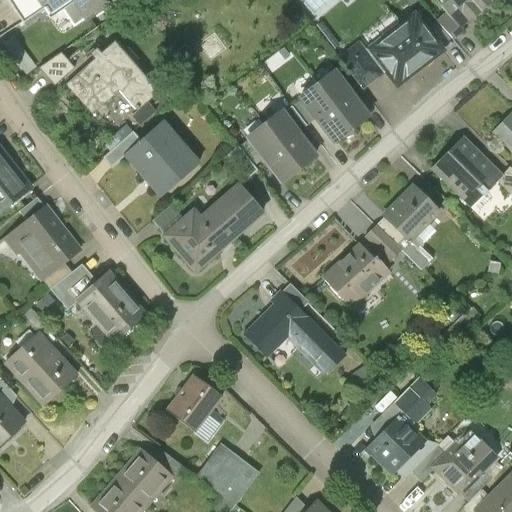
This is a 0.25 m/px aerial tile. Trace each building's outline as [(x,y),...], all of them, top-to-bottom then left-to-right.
[(105,0),(6,0),(23,27),(44,13),(47,17),(71,0),(73,0),(87,20),(109,5),(105,0)] [(480,13),(468,0),(433,0),(446,14),(458,27),(459,26),(473,14),(475,17),(480,13)] [(468,0),(480,13),(485,9),(482,6),(488,0),(468,0)] [(458,27),(446,14),(437,22),(453,40),(463,31),(459,26),(458,27)] [(415,15),(385,38),(388,41),(370,54),(385,74),(396,88),(443,52),(415,15)] [(71,72),(60,81),(91,117),(118,93),(136,114),(147,104),(159,94),(112,42),(101,52),(96,47),(86,56),(82,51),(66,66),(71,72)] [(363,45),(341,61),(363,91),(385,74),(370,54),(363,45)] [(66,66),(58,57),(40,72),(53,87),(60,81),(71,72),(66,66)] [(367,117),(333,73),(317,85),(351,130),(367,117)] [(351,130),(317,85),(300,98),(301,100),(316,119),(334,142),(351,130)] [(316,119),(301,100),(291,107),(306,126),(316,119)] [(154,113),(147,104),(136,114),(132,118),(139,126),(154,113)] [(306,126),(291,107),(282,114),(296,133),(306,126)] [(282,114),(281,113),(264,125),(298,170),(315,157),(296,133),(282,114)] [(511,116),(510,115),(492,134),(511,154),(511,116)] [(140,142),(126,155),(147,179),(148,178),(163,196),(195,167),(173,142),(176,140),(161,123),(140,142)] [(264,125),(247,138),(248,140),(263,159),(281,183),(298,170),(264,125)] [(132,132),(103,158),(111,167),(126,155),(140,142),(132,132)] [(500,176),(460,138),(430,168),(465,202),(476,191),(483,198),(487,193),(486,192),(495,182),(500,177),(500,176)] [(263,159),(248,140),(238,148),(253,166),(263,159)] [(237,147),(225,156),(245,181),(257,172),(253,166),(238,148),(237,147)] [(17,177),(0,155),(0,213),(30,191),(19,176),(17,177)] [(511,170),(509,167),(500,176),(500,177),(495,182),(511,198),(511,170)] [(260,215),(236,188),(199,221),(223,248),(260,215)] [(411,189),(382,218),(403,238),(395,246),(400,251),(420,270),(429,261),(417,250),(419,244),(412,237),(435,214),(411,189)] [(34,200),(18,213),(28,225),(44,213),(34,200)] [(170,206),(151,222),(161,233),(179,217),(170,206)] [(28,225),(6,243),(16,255),(19,252),(43,282),(64,266),(79,254),(45,212),(44,213),(28,225)] [(199,221),(193,213),(164,238),(194,273),(223,248),(199,221)] [(403,238),(382,218),(375,226),(395,246),(403,238)] [(395,246),(375,226),(364,237),(389,263),(400,251),(395,246)] [(357,246),(321,281),(348,309),(387,272),(374,258),(371,261),(357,246)] [(498,266),(489,265),(488,275),(496,276),(498,266)] [(64,266),(43,282),(49,290),(50,291),(71,275),(64,266)] [(71,275),(50,291),(68,314),(79,305),(78,304),(97,289),(80,268),(71,275)] [(115,275),(114,274),(97,289),(78,304),(79,305),(115,348),(151,318),(115,275)] [(309,304),(290,285),(281,294),(301,313),(309,304)] [(280,293),(269,303),(273,307),(243,337),(264,358),(291,332),(317,358),(330,345),(303,319),(305,317),(301,313),(281,294),(280,293)] [(462,300),(454,307),(470,322),(477,314),(462,300)] [(35,337),(4,366),(21,384),(25,381),(47,405),(74,380),(35,337)] [(511,374),(503,383),(511,391),(511,374)] [(220,398),(192,377),(165,413),(194,434),(220,398)] [(409,387),(407,388),(418,398),(425,405),(434,395),(417,379),(409,387)] [(14,395),(0,380),(0,397),(5,403),(14,395)] [(407,388),(392,404),(402,414),(418,398),(407,388)] [(5,403),(0,397),(0,446),(24,425),(5,403)] [(380,433),(365,448),(392,475),(397,470),(414,453),(416,450),(402,436),(408,430),(409,431),(430,410),(425,405),(418,398),(402,414),(397,419),(396,417),(380,433)] [(402,414),(392,404),(371,425),(380,433),(396,417),(397,419),(402,414)] [(495,460),(468,432),(444,457),(431,470),(433,471),(458,497),(491,464),(495,460)] [(257,475),(219,446),(196,477),(194,481),(232,509),(234,506),(257,475)] [(422,461),(409,474),(420,485),(433,471),(431,470),(444,457),(435,448),(422,461)] [(159,452),(151,462),(155,465),(154,466),(169,478),(174,482),(182,471),(159,452)] [(169,478),(154,466),(155,465),(151,462),(140,453),(116,480),(145,504),(156,491),(158,492),(169,478)] [(422,461),(414,453),(397,470),(405,478),(409,474),(422,461)] [(491,464),(458,497),(466,504),(479,491),(498,472),(491,464)] [(511,511),(511,474),(487,499),(475,511),(511,511)] [(138,511),(145,504),(116,480),(90,510),(92,511),(138,511)] [(466,504),(459,511),(460,511),(475,511),(487,499),(479,491),(466,504)] [(294,499),(283,511),(303,511),(306,510),(294,499)] [(324,511),(314,502),(306,510),(303,511),(324,511)]
